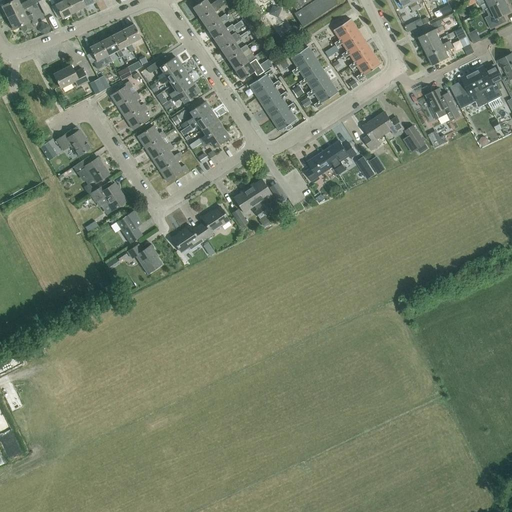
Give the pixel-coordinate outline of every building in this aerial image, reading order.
[(23,9),(29,6),(35,3),(33,0),(26,0),(20,3),(18,0),(11,0),(1,5),(7,17),(23,9)] [(39,0),(38,1),(45,14),(50,11),(44,0),(39,0)] [(67,0),(60,0),(54,3),(62,18),(73,12),(67,0)] [(67,0),(73,12),(84,6),(80,0),(67,0)] [(192,6),(199,17),(213,8),(214,11),(220,7),(219,5),(222,2),(220,0),(215,0),(213,2),(210,4),(207,0),(194,0),(197,3),(192,6)] [(337,3),(334,0),(292,0),(290,1),(297,11),(294,13),(302,26),(337,3)] [(413,11),(417,9),(412,0),(400,0),(404,7),(409,4),(413,11)] [(511,11),(504,0),(503,0),(490,7),(493,13),(485,17),(491,29),(503,23),(500,17),(511,11)] [(199,17),(206,27),(220,18),(221,21),(227,17),(225,13),(219,17),(214,11),(213,8),(199,17)] [(31,14),(26,16),(23,9),(7,17),(13,29),(19,26),(23,33),(33,28),(29,20),(33,18),(31,14)] [(206,27),(213,38),(226,29),(228,31),(234,27),(232,23),(226,27),(221,21),(220,18),(206,27)] [(334,43),(336,45),(357,31),(350,19),(334,29),(340,39),(334,43)] [(418,37),(423,46),(439,38),(437,32),(443,29),(441,25),(439,20),(432,23),(435,28),(418,37)] [(133,23),(122,29),(130,43),(127,44),(130,51),(134,49),(131,42),(141,37),(133,23)] [(123,55),(122,51),(124,50),(122,47),(127,44),(130,43),(122,29),(111,34),(118,49),(116,50),(119,57),(123,55)] [(213,38),(220,48),(233,39),(235,42),(241,38),(239,34),(236,31),(231,35),(228,31),(226,29),(213,38)] [(364,42),(357,31),(336,45),(337,46),(342,42),(348,50),(342,54),(343,56),(364,42)] [(105,56),(108,63),(112,60),(109,54),(116,50),(118,49),(111,34),(100,40),(108,55),(105,56)] [(423,46),(428,56),(451,44),(449,40),(442,44),(439,38),(423,46)] [(220,48),(227,58),(240,49),(242,52),(248,48),(246,44),(239,48),(235,42),(233,39),(220,48)] [(98,59),(105,56),(108,55),(100,40),(89,46),(96,60),(94,61),(97,68),(101,66),(98,59)] [(372,53),(364,42),(343,56),(344,57),(350,53),(355,61),(349,65),(350,67),(372,53)] [(474,52),(469,43),(463,47),(467,55),(474,52)] [(451,44),(428,56),(432,65),(449,57),(446,51),(453,48),(451,44)] [(292,70),(293,72),(315,58),(307,47),(292,57),(298,66),(292,70)] [(255,58),(253,54),(248,48),(242,52),(240,49),(227,58),(233,69),(247,59),(249,63),(255,58)] [(39,52),(44,63),(49,61),(44,50),(39,52)] [(511,52),(500,59),(510,79),(511,77),(511,52)] [(350,67),(351,68),(357,64),(362,72),(356,76),(359,80),(364,76),(364,75),(379,64),(372,53),(350,67)] [(144,56),(138,59),(141,64),(147,62),(144,56)] [(159,66),(163,71),(156,76),(159,79),(181,65),(175,56),(162,64),(158,59),(146,67),(149,72),(159,66)] [(264,71),(259,64),(259,65),(257,62),(255,58),(249,63),(247,59),(233,69),(240,79),(253,71),(256,76),(264,71)] [(322,69),(315,58),(293,72),(294,73),(300,70),(305,77),(299,81),(301,83),(322,69)] [(287,64),(284,59),(279,63),(282,68),(287,64)] [(130,73),(142,66),(138,60),(126,66),(127,67),(130,73)] [(332,63),(336,69),(340,66),(337,60),(332,63)] [(93,61),(87,63),(92,73),(98,71),(93,61)] [(88,80),(82,67),(74,71),(71,64),(53,73),(60,87),(74,79),(77,86),(88,80)] [(162,83),(168,79),(171,84),(187,74),(181,65),(159,79),(162,84),(162,83)] [(483,66),(471,71),(487,101),(487,102),(501,95),(498,89),(501,87),(498,82),(495,76),(489,79),(484,69),(483,66)] [(130,73),(127,67),(117,72),(121,79),(131,74),(130,73)] [(250,84),(257,96),(271,87),(279,82),(278,80),(272,84),(267,76),(273,72),(270,69),(264,73),(265,74),(250,84)] [(329,80),(322,69),(301,83),(301,85),(307,81),(312,89),(306,93),(308,94),(329,80)] [(458,95),(455,97),(460,108),(464,106),(467,104),(475,100),(485,102),(487,101),(471,71),(460,77),(464,84),(467,91),(462,94),(458,95)] [(169,93),(171,97),(193,83),(187,74),(171,84),(175,89),(169,93)] [(96,93),(104,89),(98,78),(90,82),(96,93)] [(354,79),(348,83),(352,89),(358,85),(354,79)] [(110,95),(118,106),(137,93),(136,91),(132,93),(128,88),(132,85),(128,80),(124,83),(125,85),(110,95)] [(309,96),(315,92),(320,100),(314,104),(316,107),(322,103),(321,102),(337,92),(329,80),(308,94),(309,96)] [(257,96),(264,107),(280,97),(286,93),(285,92),(279,95),(274,87),(280,84),(279,82),(271,87),(257,96)] [(171,97),(172,98),(174,101),(180,97),(183,103),(199,92),(193,83),(171,97)] [(298,86),(292,90),(297,97),(303,93),(298,86)] [(425,94),(431,106),(429,106),(435,118),(447,113),(451,120),(460,115),(448,92),(443,95),(439,87),(425,94)] [(118,106),(125,117),(145,104),(143,102),(140,105),(136,99),(139,97),(137,93),(118,106)] [(264,107),(272,118),(295,103),(294,102),(287,106),(281,99),(287,95),(286,93),(280,97),(264,107)] [(300,102),(304,107),(311,103),(307,97),(300,102)] [(187,120),(180,124),(183,128),(189,123),(189,124),(211,110),(205,100),(189,111),(193,116),(187,120)] [(162,104),(165,109),(171,106),(167,101),(162,104)] [(289,110),(293,107),(296,111),(299,110),(295,103),(272,118),(279,130),(295,119),(289,110)] [(147,108),(145,104),(125,117),(132,129),(148,118),(143,110),(147,108)] [(211,110),(189,124),(190,124),(193,129),(199,125),(201,129),(217,119),(211,110)] [(385,111),(374,118),(384,133),(391,129),(394,134),(404,128),(396,116),(391,120),(385,111)] [(171,118),(175,125),(179,122),(175,115),(174,115),(171,118)] [(364,137),(372,149),(381,143),(377,138),(384,133),(374,118),(363,125),(369,134),(364,137)] [(194,142),(189,145),(192,149),(202,142),(201,142),(223,128),(217,119),(201,129),(205,134),(199,138),(194,142)] [(425,142),(413,124),(407,128),(404,130),(408,136),(402,139),(411,153),(414,152),(417,150),(419,153),(419,154),(422,152),(428,148),(425,142)] [(137,135),(145,147),(164,134),(162,130),(158,133),(153,125),(137,135)] [(223,128),(201,142),(202,142),(204,145),(210,142),(213,147),(229,137),(223,128)] [(91,147),(85,138),(84,138),(78,129),(77,129),(78,131),(67,138),(64,133),(55,139),(62,149),(70,144),(77,156),(91,147)] [(145,147),(152,158),(172,145),(169,142),(166,144),(162,138),(166,136),(164,134),(145,147)] [(333,146),(324,152),(335,168),(335,169),(339,174),(346,169),(340,160),(349,155),(350,157),(356,153),(349,142),(344,146),(340,140),(332,145),(333,146)] [(378,151),(386,147),(384,142),(376,147),(378,151)] [(152,158),(159,169),(179,156),(177,152),(173,155),(169,149),(173,147),(172,145),(152,158)] [(318,175),(329,168),(331,171),(335,169),(335,168),(324,152),(316,157),(316,156),(308,161),(312,167),(306,171),(313,182),(319,178),(318,175)] [(197,157),(202,163),(208,159),(204,153),(197,157)] [(77,163),(72,166),(76,173),(76,172),(82,181),(83,180),(90,175),(95,182),(108,173),(97,157),(92,160),(88,155),(77,163)] [(181,171),(183,173),(188,169),(184,164),(180,166),(177,161),(180,158),(179,156),(159,169),(167,181),(181,171)] [(371,176),(374,174),(363,156),(355,161),(366,179),(371,176)] [(296,176),(303,174),(300,165),(294,168),(296,176)] [(250,184),(247,186),(265,214),(270,211),(265,203),(263,204),(261,200),(271,194),(261,179),(251,185),(250,184)] [(102,185),(90,192),(95,201),(96,200),(103,196),(112,209),(126,200),(114,181),(113,182),(114,183),(113,185),(110,180),(102,185)] [(276,182),(268,186),(279,203),(286,198),(276,182)] [(259,218),(265,214),(247,186),(243,189),(244,190),(234,197),(243,212),(254,205),(257,209),(255,210),(259,218)] [(204,221),(198,225),(206,238),(213,234),(211,232),(229,220),(220,205),(209,213),(208,212),(201,217),(204,221)] [(241,227),(248,223),(238,208),(231,213),(241,227)] [(142,222),(133,210),(115,222),(129,242),(141,234),(136,226),(142,222)] [(201,242),(206,238),(198,225),(192,229),(189,224),(182,229),(183,230),(171,237),(181,252),(199,239),(201,242)] [(203,246),(209,255),(214,252),(208,242),(203,246)] [(161,263),(154,252),(155,251),(150,244),(142,250),(138,244),(127,251),(132,258),(135,255),(147,273),(161,263)] [(124,251),(117,256),(119,261),(127,255),(124,251)] [(23,354),(25,362),(34,359),(32,351),(23,354)] [(5,359),(0,361),(0,373),(9,369),(5,359)]
